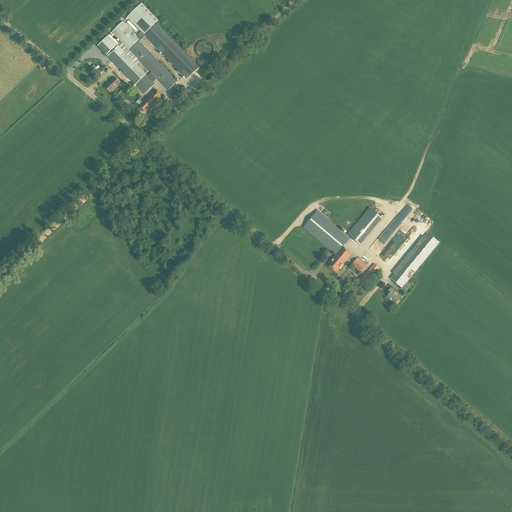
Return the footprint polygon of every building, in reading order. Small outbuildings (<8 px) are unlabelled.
[(196,64),(159,26),(156,23),(158,20),(142,3),(127,17),(141,31),(137,36),(123,21),(112,32),(151,73),(149,74),(147,76),(146,75),(146,74),(143,71),(145,69),(140,64),(138,65),(135,63),(124,73),(133,82),(134,83),(135,84),(145,94),(155,84),(153,82),(155,80),(157,78),(169,90),(178,81),(138,40),(144,35),(147,38),(184,75),(187,79),(199,67),(196,64)] [(107,55),(117,45),(108,36),(97,46),(107,55)] [(205,59),(206,59),(207,58),(208,58),(209,58),(210,57),(211,56),(212,56),(212,55),(212,54),(213,54),(213,53),(213,52),(214,51),(214,50),(214,49),(214,48),(213,47),(213,46),(212,45),(212,44),(211,43),(210,43),(210,42),(209,42),(208,42),(208,41),(207,41),(206,41),(205,41),(204,41),(203,41),(202,41),(201,42),(200,42),(199,42),(199,43),(198,43),(198,44),(197,45),(197,46),(196,47),(196,48),(196,49),(196,50),(196,51),(196,52),(196,53),(197,54),(197,55),(198,56),(199,57),(200,58),(201,58),(202,58),(203,59),(204,59),(205,59)] [(197,80),(201,76),(197,72),(192,76),(197,80)] [(110,92),(120,83),(115,77),(109,82),(110,82),(105,87),(110,92)] [(151,108),(162,96),(155,89),(144,101),(145,101),(139,107),(140,107),(139,109),(142,112),(144,112),(150,107),(151,108)] [(360,245),(382,218),(370,208),(347,234),(360,245)] [(336,272),(351,254),(343,247),(349,239),(331,223),(331,222),(317,210),(303,227),(336,254),(327,265),(336,272)] [(417,210),(396,234),(401,238),(422,214),(417,210)] [(392,226),(376,243),(380,247),(396,230),(392,226)] [(405,291),(409,286),(406,283),(439,242),(428,233),(390,278),(405,291)] [(357,258),(352,265),(360,272),(366,265),(357,258)] [(364,287),(380,268),(374,263),(364,276),(362,274),(357,281),(364,287)] [(395,305),(401,297),(399,295),(399,294),(393,290),(393,289),(391,287),(386,294),(389,296),(387,298),(395,305)]
